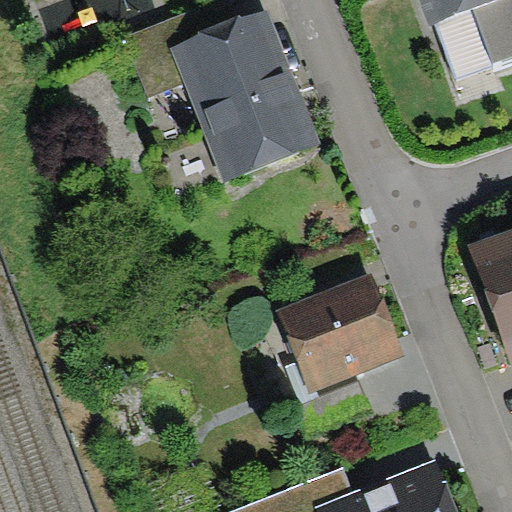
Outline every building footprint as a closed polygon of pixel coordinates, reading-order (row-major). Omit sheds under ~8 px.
[(511,10),(511,0),(401,0),(416,43),(511,10)] [(262,27),(177,60),(224,181),(310,148),(262,27)] [(511,256),(454,279),(495,388),(511,381),(511,256)] [(363,291),(286,323),(316,395),(393,363),(363,291)] [(443,511),(429,474),(331,511),(443,511)]
